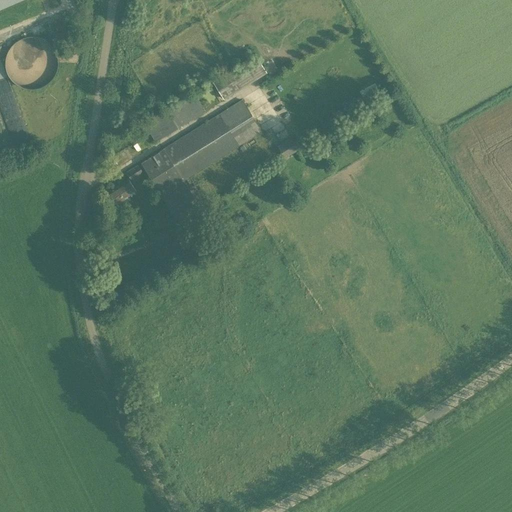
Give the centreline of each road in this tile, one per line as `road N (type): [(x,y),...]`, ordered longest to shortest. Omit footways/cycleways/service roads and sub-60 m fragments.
road 1 (unclassified): [(178,511),(86,323),(77,274),(77,216),(109,0)]
road 2 (unclassified): [(269,511),(511,359)]
